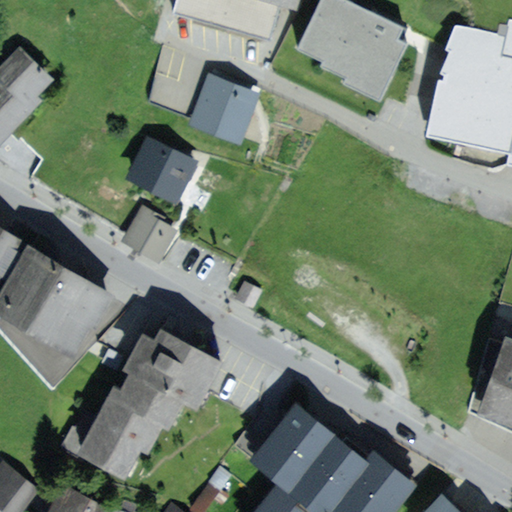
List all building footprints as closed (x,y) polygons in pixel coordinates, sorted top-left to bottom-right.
[(301,0),(265,0),(299,10),(301,0)] [(336,0),(325,0),(302,52),(325,63),(320,74),(383,102),(408,47),(398,42),(403,30),(336,0)] [(511,24),(508,23),(505,39),(455,29),(432,137),(511,154),(511,157),(510,166),(511,166),(511,24)] [(0,142),(3,145),(60,85),(25,52),(0,78),(0,142)] [(261,95),(212,76),(193,126),(243,144),(261,95)] [(149,142),(131,181),(182,205),(201,166),(149,142)] [(141,212),(123,244),(161,266),(179,234),(141,212)] [(118,298),(0,229),(0,314),(81,361),(118,298)] [(245,287),(237,303),(253,311),(261,295),(245,287)] [(230,361),(154,319),(80,452),(130,479),(147,449),(153,453),(168,426),(175,430),(191,402),(203,409),(230,361)] [(511,426),(511,341),(484,416),(511,426)] [(399,511),(420,487),(381,456),(375,464),(300,406),(259,458),(284,478),(257,511),(399,511)] [(0,511),(14,511),(31,490),(3,468),(0,471),(0,511)] [(68,486),(55,511),(102,511),(104,507),(68,486)] [(461,511),(444,496),(428,511),(461,511)]
